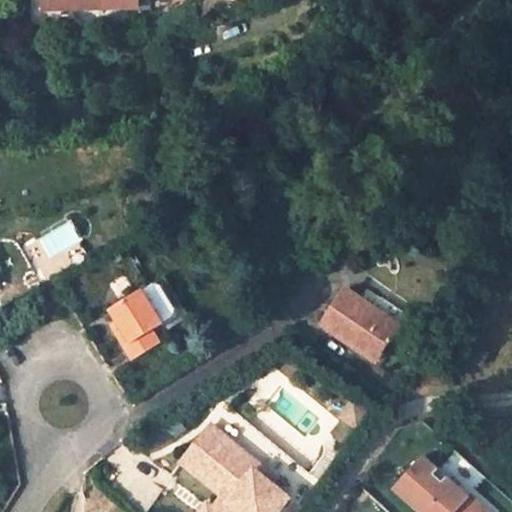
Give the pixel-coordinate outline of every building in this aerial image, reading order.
[(45,0),(46,10),(135,7),(134,0),(45,0)] [(130,259),(126,253),(116,260),(119,266),(130,259)] [(167,276),(113,310),(119,322),(123,327),(117,331),(135,361),(163,344),(159,338),(191,318),(167,276)] [(347,290),(324,326),(378,361),(408,317),(387,303),(380,312),(379,311),(376,310),(374,308),(372,306),(370,305),(368,304),(365,301),(362,300),(347,290)] [(119,322),(114,326),(117,331),(123,327),(119,322)] [(488,353),(465,345),(461,357),(484,365),(488,353)] [(250,479),(261,466),(213,426),(183,463),(223,496),(214,508),(210,511),(278,511),(290,499),(276,487),(262,489),(250,479)] [(421,511),(503,511),(449,465),(443,472),(428,458),(398,492),(421,511)] [(261,466),(250,479),(262,489),(276,487),(272,475),(261,466)] [(103,489),(91,499),(100,511),(113,500),(103,489)] [(200,511),(210,511),(214,508),(208,503),(200,511)]
